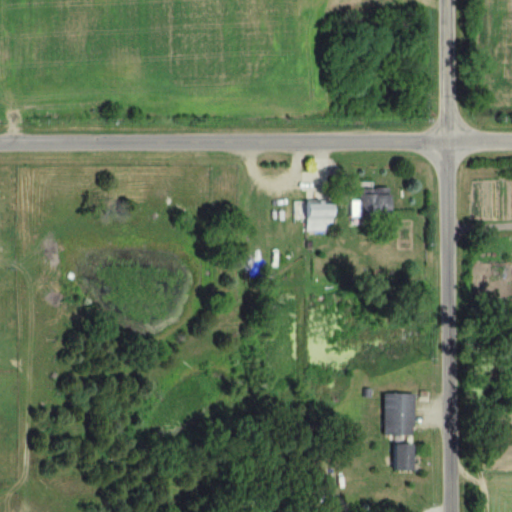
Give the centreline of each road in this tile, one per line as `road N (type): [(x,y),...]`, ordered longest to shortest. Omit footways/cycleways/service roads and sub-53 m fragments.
road 1 (residential): [(446,511),(444,0)]
road 2 (residential): [(0,137),(511,136)]
